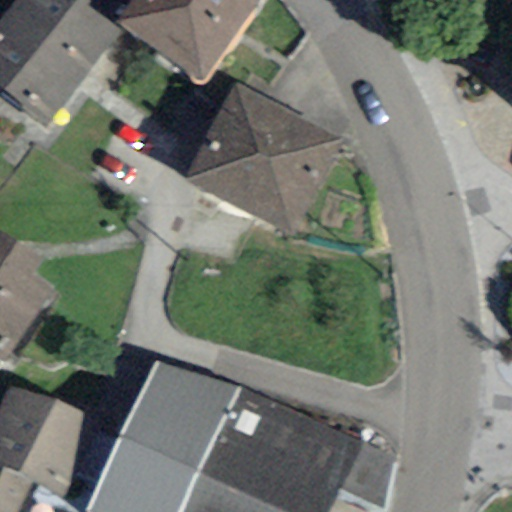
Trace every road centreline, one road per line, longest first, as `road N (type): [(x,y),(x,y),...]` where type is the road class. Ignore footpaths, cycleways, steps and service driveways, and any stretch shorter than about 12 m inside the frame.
road 1 (tertiary): [(428,219),(372,57),(330,0)]
road 2 (tertiary): [(447,423),(447,302),(428,219)]
